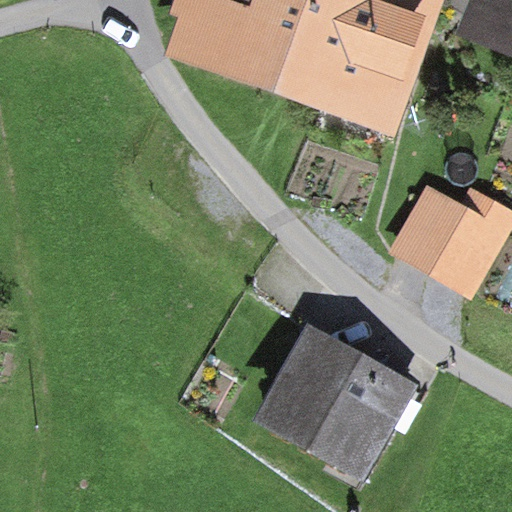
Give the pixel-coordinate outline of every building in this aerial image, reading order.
[(198,0),(185,40),(270,70),(291,10),(312,18),(318,0),(198,0)] [(318,0),(312,18),(291,10),(270,70),(384,111),(390,93),(403,98),(437,0),(318,0)] [(511,0),(492,0),(480,30),(511,43),(511,0)] [(400,249),(435,269),(463,219),(428,199),(400,249)] [(311,344),(272,414),(360,463),(385,419),(404,430),(425,392),(407,382),(400,394),(311,344)]
